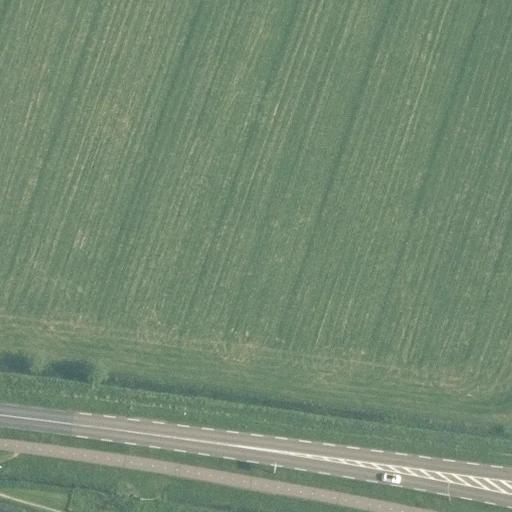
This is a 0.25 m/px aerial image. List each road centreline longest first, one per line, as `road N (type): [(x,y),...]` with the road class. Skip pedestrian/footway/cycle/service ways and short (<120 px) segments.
road 1 (track): [(94,350),(511,417)]
road 2 (secondary): [(342,462),(0,416)]
road 3 (secondary): [(342,462),(511,502)]
road 4 (secondary): [(511,478),(342,462)]
